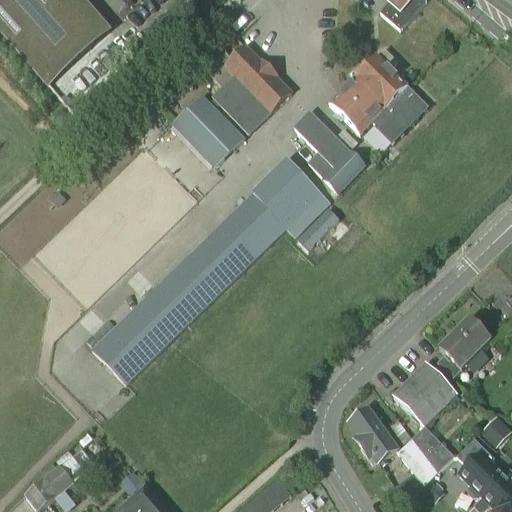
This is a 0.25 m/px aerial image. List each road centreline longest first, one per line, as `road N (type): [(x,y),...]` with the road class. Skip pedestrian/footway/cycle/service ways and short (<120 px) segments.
road 1 (track): [(0,221),(239,2)]
road 2 (residential): [(359,511),(325,453),(330,400),(470,265)]
